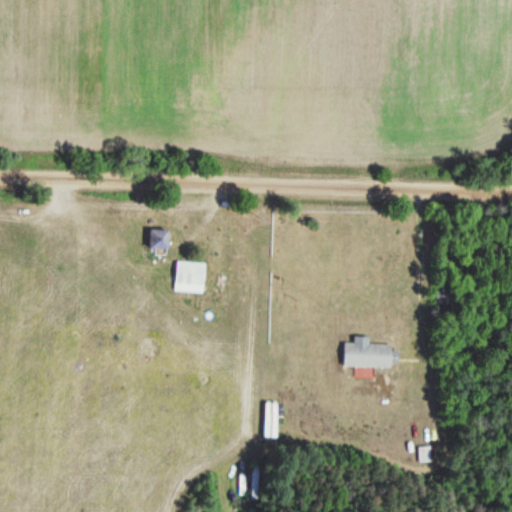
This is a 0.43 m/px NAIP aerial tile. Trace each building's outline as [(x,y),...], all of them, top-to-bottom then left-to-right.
[(167,249),(167,231),(148,231),(148,249),(167,249)] [(203,293),(203,263),(174,263),(174,293),(203,293)] [(389,345),(342,343),(341,366),(388,368),(389,345)] [(274,404),(263,404),(263,437),(274,437),(274,404)] [(429,448),(417,448),(417,462),(429,462),(429,448)]
